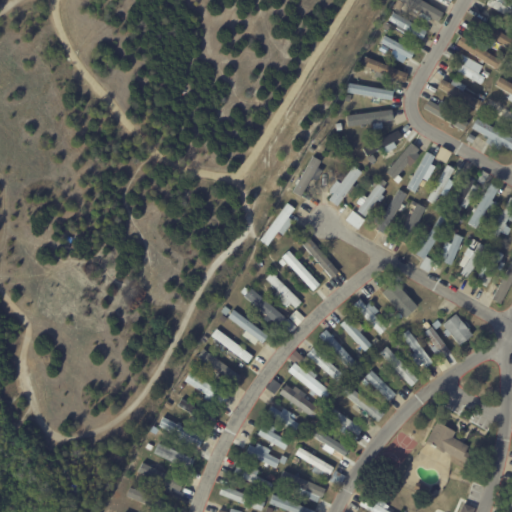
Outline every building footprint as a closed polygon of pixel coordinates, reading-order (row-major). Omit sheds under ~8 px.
[(394,6),(397,0),(399,0),(404,3),(400,10),(394,6)] [(431,19),(429,22),(419,16),(422,11),(401,0),(419,0),(443,13),(439,21),(432,17),(431,19)] [(505,6),(511,10),(511,18),(510,17),(509,19),(505,17),(506,14),(486,2),(487,0),(502,0),(501,3),(505,6)] [(424,37),(423,39),(415,35),(412,40),(404,35),(407,30),(390,20),(394,13),(427,31),(424,37)] [(484,21),(486,17),(503,28),(501,32),(511,39),(507,47),(468,23),(473,15),(484,22),(484,21)] [(495,68),(457,43),(462,35),(471,41),(474,36),(489,46),(486,50),(500,59),(495,68)] [(403,58),(401,57),(403,54),(382,43),(385,36),(414,51),(411,59),(406,57),(405,59),(403,58)] [(388,48),(386,53),(379,49),(381,44),(388,48)] [(404,79),(403,82),(361,64),(364,56),(377,61),(378,59),(383,60),(381,63),(406,73),(404,79)] [(480,83),(452,68),(456,61),(466,66),(470,60),(477,64),(473,70),(484,76),(480,83)] [(511,83),(511,94),(496,85),(501,77),(511,83)] [(437,86),(441,78),(449,83),(452,78),(465,85),(462,90),(480,100),(476,108),(467,103),(466,106),(461,103),(462,101),(437,86)] [(377,98),(377,100),(367,97),(369,92),(351,87),(353,79),(392,90),(389,98),(378,95),(377,98)] [(476,95),(477,92),(484,96),(482,101),(475,97),(476,95)] [(511,111),(489,98),(482,111),(509,127),(511,122),(511,111)] [(346,114),(347,126),(372,124),(372,129),(382,128),(382,121),(393,120),(392,110),(346,114)] [(506,134),(511,137),(511,149),(503,144),(500,150),(486,142),(489,136),(473,127),(478,118),(506,134)] [(412,134),(407,139),(399,129),(408,121),(416,131),(412,134)] [(391,149),(386,152),(384,147),(368,156),(364,148),(399,129),(403,137),(394,141),(397,146),(391,149)] [(475,137),(471,143),(465,139),(469,133),(475,137)] [(414,147),(418,150),(411,158),(415,161),(411,165),(407,162),(394,178),(388,172),(411,144),(414,147)] [(434,156),(426,151),(406,187),(415,192),(422,178),(427,180),(435,166),(430,163),(434,156)] [(367,158),(373,155),(376,160),(370,164),(367,158)] [(304,192),(301,197),(293,192),(314,157),(322,161),(316,172),(317,172),(313,179),(312,178),(304,192)] [(453,169),(454,169),(448,180),(452,182),(444,196),(440,194),(434,205),(427,200),(447,165),(453,169)] [(329,200),(328,200),(333,194),(329,191),(336,181),(341,184),(354,167),(362,172),(352,185),(355,188),(350,195),(347,192),(336,206),(329,200)] [(476,180),(482,170),(488,173),(482,184),(476,180)] [(474,180),(472,184),(477,187),(465,207),(460,204),(459,206),(461,207),(457,213),(448,207),(467,176),(474,180)] [(365,216),(357,210),(361,206),(357,203),(363,194),(367,197),(378,183),(379,184),(382,179),(387,183),(384,187),(386,189),(381,194),(384,197),(380,202),(377,200),(365,216)] [(495,203),(498,204),(495,209),(490,206),(477,228),(469,224),(492,184),(499,189),(492,201),(495,203)] [(392,220),(384,234),(376,230),(400,190),(408,195),(402,204),(406,207),(404,211),(399,208),(392,220)] [(511,197),(511,221),(509,219),(505,225),(511,229),(508,235),(502,232),(497,241),(489,237),(511,197)] [(416,208),(418,203),(424,207),(422,211),(416,208)] [(293,214),(289,219),(293,222),(280,240),(275,236),(268,246),(260,240),(288,204),(296,210),(293,214)] [(443,208),(440,213),(435,210),(437,205),(443,208)] [(423,214),(407,243),(399,239),(408,222),(404,219),(406,214),(411,217),(415,209),(423,214)] [(352,211),(364,220),(357,229),(344,219),(351,210),(352,211)] [(490,214),(495,218),(491,224),(485,221),(490,214)] [(460,215),(465,218),(463,223),(457,220),(460,215)] [(423,259),(423,260),(416,255),(422,246),(418,243),(424,234),(428,237),(441,217),(448,222),(423,259)] [(483,235),(476,231),(478,226),(485,230),(483,235)] [(463,237),(452,265),(444,262),(446,257),(445,256),(447,253),(448,253),(456,234),(463,237)] [(339,274),(332,280),(302,246),(309,239),(317,248),(321,245),(327,252),(323,256),(339,273),(339,274)] [(473,239),(478,242),(472,251),(467,247),(473,239)] [(460,274),(464,268),(460,265),(466,255),(471,258),(480,243),(487,248),(484,253),(486,254),(484,258),(480,256),(467,278),(460,274)] [(309,287),(287,263),(284,267),(279,262),(283,259),(282,257),(288,251),(320,284),(313,291),(309,287)] [(479,283),(478,282),(482,276),(478,273),(481,269),(484,271),(496,251),(503,255),(500,261),(504,263),(500,270),(496,268),(485,286),(479,283)] [(434,261),(428,273),(419,268),(426,257),(434,261)] [(258,259),(264,264),(259,268),(254,263),(258,259)] [(511,284),(501,304),(493,300),(501,286),(498,284),(502,277),(505,278),(506,277),(503,276),(505,272),(507,274),(511,264),(511,284)] [(301,302),(295,307),(291,302),(287,306),(274,294),(278,290),(266,278),(268,276),(267,275),(269,273),(270,274),(272,272),(301,302)] [(356,292),(375,276),(382,285),(373,293),(374,294),(370,297),(369,296),(363,301),(356,292)] [(380,289),(387,284),(390,288),(394,284),(405,298),(401,302),(413,315),(406,321),(380,289)] [(284,317),(285,318),(278,326),(268,317),(265,321),(261,318),(264,314),(243,296),(244,295),(240,292),(244,287),(248,290),(250,288),(284,317)] [(353,305),(360,299),(366,306),(369,304),(373,308),(370,311),(386,329),(380,334),(353,305)] [(225,307),(230,310),(227,316),(221,312),(225,307)] [(268,335),(263,343),(228,317),(234,310),(268,335)] [(296,310),(304,318),(297,325),(288,317),(296,310)] [(472,336),(460,345),(451,335),(449,337),(444,331),(447,329),(444,325),(456,314),(466,326),(471,322),(474,326),(469,330),(473,335),(472,336)] [(279,328),(291,333),(295,323),(284,318),(279,328)] [(340,324),(365,351),(372,344),(347,318),(340,324)] [(385,323),(391,319),(393,324),(388,327),(385,323)] [(437,328),(433,323),(437,320),(441,325),(437,328)] [(446,356),(443,358),(440,353),(436,356),(431,349),(435,346),(425,333),(432,327),(451,352),(446,356)] [(247,362),(238,355),(235,359),(227,352),(229,349),(211,335),(217,328),(222,332),(224,329),(229,333),(227,336),(253,356),(248,362),(247,362)] [(328,330),(357,363),(350,369),(320,335),(327,329),(328,330)] [(429,364),(425,368),(422,364),(418,367),(410,356),(414,352),(401,335),(408,330),(432,362),(429,364)] [(386,346),(416,380),(410,386),(402,377),(397,381),(389,372),(393,368),(379,353),(386,346)] [(312,348),(320,355),(323,351),(328,356),(325,360),(341,374),(336,380),(306,354),(311,348),(312,348)] [(196,349),(200,353),(196,358),(192,354),(196,349)] [(203,351),(242,377),(236,385),(198,359),(203,351)] [(292,354),(300,361),(297,365),(293,361),(292,363),(287,359),(292,353),(292,354)] [(322,386),(329,392),(323,400),(286,371),(293,362),(303,371),(306,368),(315,375),(313,378),(322,386)] [(383,363),(387,366),(383,371),(379,368),(383,363)] [(387,400),(365,377),(371,370),(395,394),(388,400),(387,400)] [(229,396),(223,405),(213,399),(211,403),(204,398),(206,394),(184,380),(190,372),(229,396)] [(281,384),(273,378),(266,388),(274,394),(281,384)] [(363,414),(366,410),(343,392),(349,385),(385,414),(379,421),(370,415),(368,417),(363,414)] [(313,417),(279,394),(285,386),(292,391),(295,387),(301,391),(298,395),(319,409),(313,417)] [(182,398),(216,418),(212,425),(178,405),(182,398)] [(166,400),(172,404),(169,408),(163,405),(166,400)] [(273,405),(283,411),(285,408),(292,413),(290,417),(290,418),(294,412),(299,416),(296,421),(300,424),(296,431),(268,413),(273,405)] [(337,410),(362,429),(357,436),(349,430),(345,435),(335,428),(339,423),(326,413),(331,406),(337,410)] [(163,417),(204,438),(200,446),(159,425),(163,417)] [(461,442),(467,446),(464,451),(470,454),(465,463),(444,451),(443,453),(425,443),(437,422),(455,432),(452,437),(461,442)] [(274,443),(258,434),(263,426),(269,430),(272,426),(276,428),(274,432),(290,442),(285,450),(274,443)] [(349,449),(344,456),(335,450),(332,455),(322,449),(325,444),(310,434),(315,427),(349,449)] [(285,437),(280,434),(283,429),(288,433),(285,437)] [(357,438),(364,429),(372,436),(365,445),(357,438)] [(175,434),(184,439),(181,444),(172,440),(175,434)] [(193,459),(189,470),(152,453),(156,443),(193,459)] [(276,468),(245,453),(249,444),(256,448),(258,443),(271,450),(269,454),(280,460),(276,468)] [(312,454),(334,467),(330,474),(324,471),(321,476),(313,471),(316,466),(296,454),(300,446),(312,454)] [(154,468),(184,482),(180,491),(170,487),(168,493),(158,488),(161,482),(138,471),(142,463),(154,468)] [(253,467),(260,470),(257,476),(273,484),(270,491),(234,474),(237,467),(244,470),(247,464),(253,467)] [(326,489),(322,498),(319,497),(317,502),(299,495),(302,489),(279,479),(282,470),(326,489)] [(334,470),(345,476),(339,486),(329,481),(334,470)] [(416,482),(429,488),(427,494),(413,489),(416,482)] [(230,488),(266,502),(262,511),(219,494),(223,485),(230,488)] [(166,511),(126,496),(130,487),(169,504),(166,511)] [(314,511),(315,511),(314,511),(290,511),(269,504),(273,495),(314,511)] [(386,505),(384,508),(390,511),(372,511),(361,505),(365,497),(377,504),(381,499),(387,503),(386,505)] [(472,511),(474,507),(462,503),(459,511),(472,511)]
